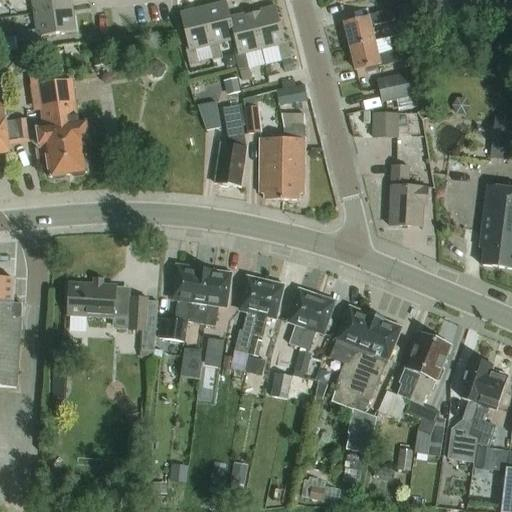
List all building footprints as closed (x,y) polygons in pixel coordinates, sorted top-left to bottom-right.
[(32,0),(35,14),(73,9),(71,0),(32,0)] [(227,3),(203,9),(212,46),(209,47),(213,62),(223,60),(219,45),(235,41),(230,19),(231,19),(227,3)] [(276,7),(253,13),(262,50),(278,46),(282,61),(292,59),(288,43),(285,44),(276,7)] [(409,7),(396,10),(399,25),(412,22),(409,7)] [(37,31),(22,33),(23,43),(39,41),(39,38),(76,32),(73,9),(35,14),(37,31)] [(203,9),(180,14),(189,51),(186,52),(190,68),(200,65),(196,50),(209,47),(212,46),(203,9)] [(368,19),(346,24),(351,48),(375,42),(371,28),(397,22),(394,10),(367,17),(368,19)] [(231,19),(230,19),(235,41),(238,56),(236,56),(240,72),(249,70),(245,54),(262,50),(253,13),(231,19)] [(1,39),(3,53),(17,52),(15,38),(1,39)] [(105,42),(92,44),(95,67),(108,65),(105,42)] [(375,42),(351,48),(357,72),(380,66),(380,68),(406,62),(403,51),(378,56),(375,42)] [(234,55),(223,58),(225,69),(236,67),(234,55)] [(291,60),(283,62),(286,73),(294,71),(291,60)] [(157,79),(162,78),(166,70),(165,66),(157,61),(153,62),(149,70),(149,74),(157,79)] [(383,103),(414,96),(408,73),(377,80),(383,103)] [(237,80),(224,83),(227,97),(240,94),(237,80)] [(294,82),(280,85),(282,92),(296,89),(294,82)] [(54,85),(68,176),(90,173),(86,141),(93,140),(95,135),(95,131),(90,128),(87,129),(86,122),(78,123),(73,83),(54,85)] [(50,179),(68,176),(54,85),(32,88),(35,112),(41,112),(44,130),(37,131),(40,148),(45,147),(50,179)] [(278,93),(281,107),(304,102),(301,88),(296,89),(282,92),(278,93)] [(207,130),(225,127),(221,100),(203,103),(207,130)] [(0,154),(11,154),(10,145),(31,143),(28,120),(6,123),(4,105),(0,105),(0,154)] [(243,125),(246,125),(243,107),(223,111),(229,146),(222,145),(216,186),(241,190),(247,149),(243,125)] [(262,133),(259,107),(246,109),(249,135),(262,133)] [(372,140),(398,140),(398,116),(372,115),(372,140)] [(305,195),(305,140),(304,118),(282,118),(285,130),(284,140),(284,180),(283,180),(282,202),(300,202),(300,195),(305,195)] [(511,121),(495,119),(492,147),(511,148),(511,121)] [(284,180),(284,140),(261,140),(260,194),(265,194),(265,202),(282,202),(283,180),(284,180)] [(428,189),(409,188),(410,169),(392,168),(390,227),(423,229),(424,206),(427,207),(428,189)] [(511,270),(511,190),(488,187),(480,250),(485,250),(483,267),(511,270)] [(191,304),(197,269),(178,266),(172,301),(178,302),(175,322),(162,320),(158,340),(185,345),(188,324),(189,324),(192,304),(191,304)] [(205,327),(214,271),(197,269),(191,304),(192,304),(189,324),(205,327)] [(214,271),(205,327),(216,329),(219,308),(227,309),(232,274),(214,271)] [(248,356),(266,281),(248,277),(240,312),(247,314),(242,334),(239,333),(234,352),(248,356)] [(0,388),(18,389),(22,306),(12,305),(13,280),(0,279),(0,388)] [(264,339),(264,337),(269,319),(276,321),(284,286),(266,281),(253,336),(264,339)] [(70,285),(69,317),(70,317),(86,318),(114,319),(115,318),(116,298),(116,288),(106,287),(95,287),(70,285)] [(300,349),(318,295),(300,290),(289,324),(296,326),(289,346),(300,349)] [(294,372),(295,372),(307,376),(313,356),(300,352),(301,350),(310,353),(316,333),(324,336),(335,301),(318,295),(300,349),(299,350),(297,361),(298,361),(294,372)] [(132,319),(131,330),(146,331),(147,302),(147,298),(133,297),(133,299),(132,319)] [(116,298),(115,318),(132,319),(133,299),(116,298)] [(147,302),(146,331),(157,332),(158,303),(147,302)] [(364,415),(400,337),(403,330),(349,308),(330,360),(344,366),(335,388),(337,389),(331,403),(352,412),(348,436),(349,436),(346,452),(369,457),(377,420),(364,415)] [(409,402),(435,342),(420,337),(401,380),(404,381),(397,397),(387,393),(378,414),(400,422),(403,414),(404,415),(409,402)] [(212,340),(208,366),(220,368),(224,342),(212,340)] [(253,341),(249,356),(258,358),(262,343),(253,341)] [(415,455),(428,457),(431,437),(441,414),(423,407),(427,397),(431,399),(452,348),(435,342),(409,402),(404,415),(422,422),(418,432),(415,455)] [(473,425),(492,365),(470,358),(461,384),(470,387),(465,403),(468,404),(462,423),(452,431),(447,461),(474,465),(477,445),(478,446),(478,442),(469,438),(473,425)] [(478,442),(478,446),(489,449),(496,427),(485,424),(489,410),(498,413),(509,377),(494,372),(495,366),(492,365),(473,425),(469,438),(478,442)] [(272,398),(289,400),(291,376),(274,375),(272,398)] [(315,396),(323,399),(327,387),(319,384),(315,396)] [(490,472),(493,452),(477,450),(475,470),(490,472)] [(400,451),(397,471),(410,473),(413,453),(400,451)] [(349,455),(346,468),(361,471),(364,458),(349,455)] [(170,465),(168,482),(185,484),(186,467),(170,465)] [(511,511),(511,469),(506,469),(501,511),(511,511)] [(231,474),(229,485),(244,487),(245,477),(231,474)] [(166,484),(153,484),(153,496),(166,496),(166,484)] [(309,501),(322,503),(324,490),(311,487),(309,501)]
